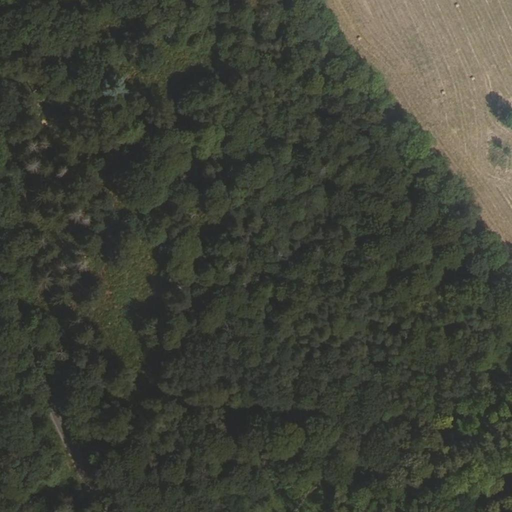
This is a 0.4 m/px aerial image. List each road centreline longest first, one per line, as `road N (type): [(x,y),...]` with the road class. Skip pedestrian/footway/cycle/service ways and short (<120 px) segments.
road 1 (track): [(297,0),(511,302)]
road 2 (unclassified): [(110,511),(0,274)]
